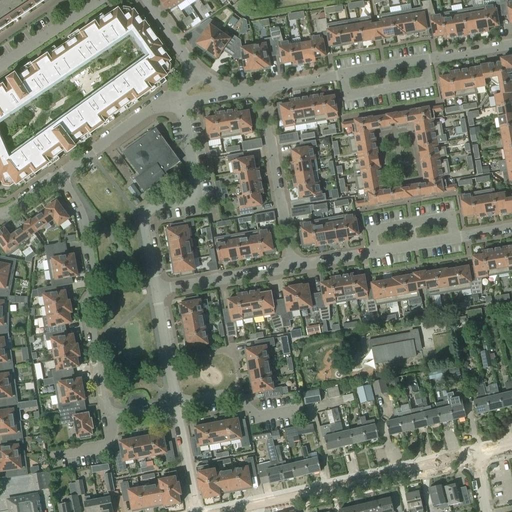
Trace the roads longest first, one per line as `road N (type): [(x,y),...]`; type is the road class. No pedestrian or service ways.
road 1 (residential): [(105,416),(84,308),(93,285),(77,205),(59,176)]
road 2 (residential): [(234,511),(473,457)]
road 3 (residential): [(155,290),(147,209),(193,194),(178,102)]
road 4 (residential): [(292,265),(511,226)]
road 5 (residential): [(292,265),(258,90)]
road 6 (residential): [(59,176),(157,104),(178,102)]
road 7 (residential): [(155,290),(292,265)]
